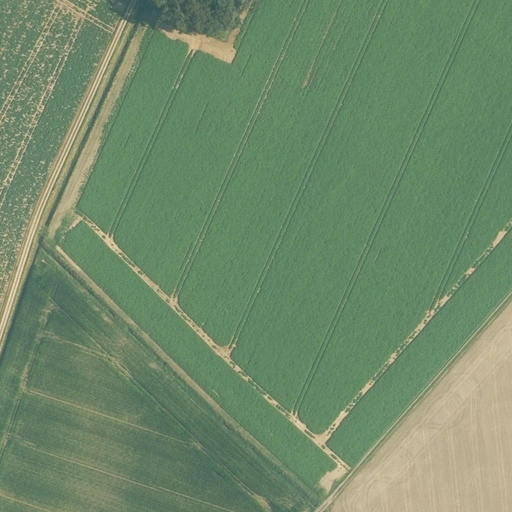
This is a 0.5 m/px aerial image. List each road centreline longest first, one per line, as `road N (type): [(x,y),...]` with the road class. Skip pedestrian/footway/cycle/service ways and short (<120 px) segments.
road 1 (track): [(0,318),(26,235),(134,0)]
road 2 (track): [(511,291),(320,511)]
